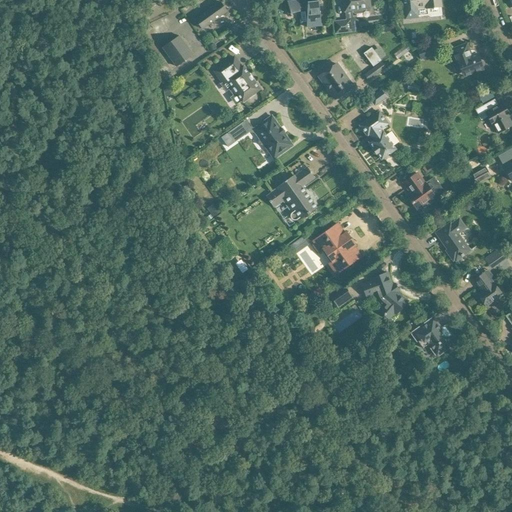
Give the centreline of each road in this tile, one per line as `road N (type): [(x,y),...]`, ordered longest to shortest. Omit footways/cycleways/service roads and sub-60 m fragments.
road 1 (residential): [(511,380),(240,0)]
road 2 (unclassified): [(0,79),(158,0)]
